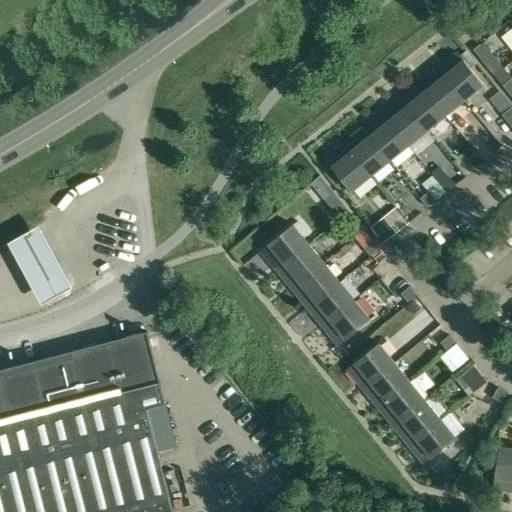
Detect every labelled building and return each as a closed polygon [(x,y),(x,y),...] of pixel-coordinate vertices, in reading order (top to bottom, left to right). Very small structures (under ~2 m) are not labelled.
[(473,50),(481,60),(489,53),(482,43),(473,50)] [(438,68),(465,101),(484,85),(458,53),(438,68)] [(438,68),(420,84),(446,116),(465,101),(438,68)] [(511,80),(511,79),(502,86),(510,96),(511,94),(511,80)] [(427,131),(446,116),(420,84),(401,99),(427,131)] [(401,99),(382,114),(408,147),(427,131),(401,99)] [(511,108),(503,116),(511,126),(511,108)] [(390,162),(408,147),(382,114),(363,129),(390,162)] [(363,129),(344,145),(371,177),(390,162),(363,129)] [(371,177),(344,145),(325,160),(352,193),(371,177)] [(334,191),(333,192),(325,199),(331,208),(341,200),(334,191)] [(356,238),(364,231),(366,230),(358,221),(349,229),(356,238)] [(276,271),(308,244),(293,225),(260,252),(276,271)] [(37,231),(4,249),(18,275),(36,307),(69,289),(45,246),(37,231)] [(373,240),(373,241),(364,248),(371,256),(379,249),(380,248),(373,240)] [(308,244),(276,271),(291,290),(324,263),(308,244)] [(386,258),(379,249),(371,256),(367,260),(374,268),(386,258)] [(307,308),(339,282),(324,263),(291,290),(307,308)] [(355,301),(339,282),(307,308),(322,327),(355,301)] [(411,286),(410,287),(402,294),(409,302),(418,294),(411,286)] [(355,301),(322,327),(338,347),(370,320),(355,301)] [(0,511),(172,511),(146,409),(164,404),(146,333),(0,371),(0,511)] [(440,342),(447,350),(456,343),(449,335),(440,342)] [(456,343),(447,350),(442,354),(440,356),(455,374),(471,361),(456,343)] [(346,370),(362,389),(394,363),(379,344),(346,370)] [(410,381),(394,363),(362,389),(377,408),(410,381)] [(472,363),(457,375),(471,393),(487,381),(484,378),(483,378),(472,363)] [(425,400),(410,381),(377,408),(393,427),(425,400)] [(498,387),(492,398),(501,403),(507,393),(498,387)] [(441,419),(425,400),(393,427),(408,445),(441,419)] [(441,419),(408,445),(423,464),(456,438),(441,419)] [(511,491),(511,449),(499,447),(493,489),(511,491)]
